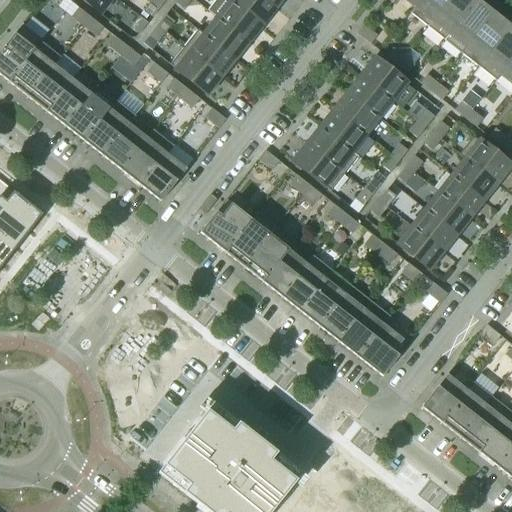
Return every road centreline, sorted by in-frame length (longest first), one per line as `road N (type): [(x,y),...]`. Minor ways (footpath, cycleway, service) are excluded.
road 1 (residential): [(157,250),(353,0)]
road 2 (residential): [(377,423),(157,250)]
road 3 (residential): [(377,423),(511,252)]
road 4 (residential): [(157,250),(0,126)]
road 5 (residential): [(43,393),(157,250)]
road 6 (residential): [(490,511),(377,423)]
